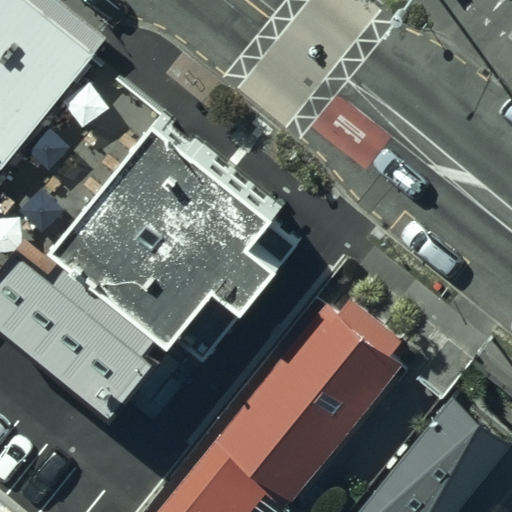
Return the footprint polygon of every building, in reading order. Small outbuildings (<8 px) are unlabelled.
[(0,0),(0,146),(1,147),(73,71),(98,40),(47,0),(0,0)] [(117,109),(73,71),(1,147),(0,147),(0,172),(38,206),(117,109)] [(289,199),(167,102),(67,229),(183,321),(223,272),(250,294),(289,245),(267,227),(289,199)] [(43,239),(0,204),(0,259),(15,272),(43,239)] [(308,463),(305,461),(415,326),(340,265),(228,401),(233,406),(147,510),(149,511),(289,511),(317,479),(304,468),(308,463)] [(56,320),(30,351),(122,428),(155,388),(130,367),(123,376),(56,320)] [(441,511),(511,427),(511,394),(468,359),(341,511),(441,511)] [(35,511),(0,485),(0,511),(35,511)]
